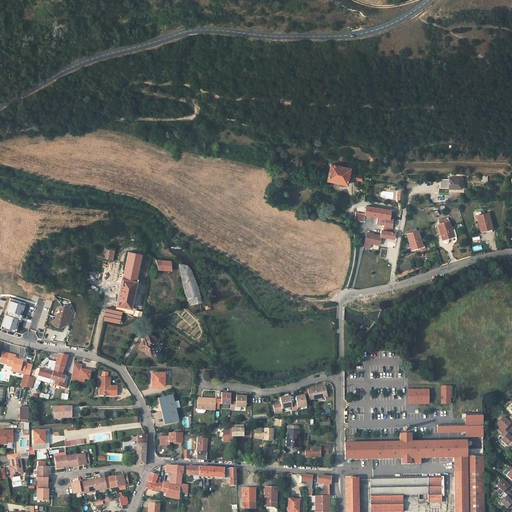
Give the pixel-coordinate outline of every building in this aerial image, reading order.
[(345,158),(339,157),(337,166),(331,164),(327,180),(332,181),(331,183),(339,185),(339,183),(347,185),(350,168),(343,167),(345,158)] [(463,178),(449,177),(449,189),(462,189),(463,178)] [(391,210),(366,206),(365,213),(365,214),(364,215),(377,217),(390,219),(390,218),(391,210)] [(489,213),(477,216),(481,231),(485,230),(492,228),(489,213)] [(377,217),(376,224),(385,225),(384,227),(393,228),(394,229),(394,225),(393,225),(393,218),(392,218),(390,218),(390,219),(377,217)] [(442,224),(438,225),(442,239),(442,241),(444,243),(445,244),(448,243),(449,242),(449,240),(449,239),(448,237),(454,236),(452,230),(449,221),(446,222),(445,219),(441,220),(442,224)] [(384,231),(381,231),(380,237),(381,237),(395,239),(396,233),(393,232),(389,232),(389,230),(385,230),(385,231),(384,231)] [(408,234),(407,234),(412,252),(417,250),(417,248),(423,246),(422,244),(418,231),(417,231),(408,234)] [(380,237),(368,234),(366,242),(369,243),(379,245),(381,237),(380,237)] [(142,248),(129,245),(128,251),(141,254),(142,248)] [(112,261),(115,248),(105,246),(102,259),(112,261)] [(141,254),(128,251),(126,263),(125,268),(118,300),(111,299),(110,304),(107,303),(104,320),(122,324),(123,320),(120,319),(122,311),(134,313),(134,315),(141,316),(142,312),(135,310),(136,309),(131,308),(142,254),(141,254)] [(171,261),(155,259),(154,269),(171,270),(171,261)] [(199,295),(193,276),(190,269),(187,265),(180,264),(179,264),(179,265),(181,276),(185,293),(188,299),(190,304),(200,302),(199,295)] [(24,302),(9,298),(2,323),(1,328),(15,332),(24,302)] [(67,322),(68,320),(66,320),(67,315),(71,312),(72,312),(68,306),(65,305),(58,309),(60,312),(57,313),(55,319),(52,321),(55,326),(59,327),(59,325),(64,326),(65,324),(66,325),(67,322)] [(158,339),(148,333),(145,337),(144,337),(138,347),(146,352),(145,352),(146,353),(149,355),(150,355),(150,354),(151,355),(152,353),(155,356),(162,343),(157,340),(158,339)] [(16,355),(3,352),(0,363),(12,367),(12,369),(25,372),(25,374),(21,387),(26,387),(29,379),(29,376),(32,365),(26,364),(27,363),(23,362),(23,361),(19,360),(15,359),(15,357),(16,355)] [(68,356),(58,354),(56,362),(53,372),(65,376),(66,374),(62,373),(68,356)] [(37,379),(49,383),(50,379),(53,372),(56,362),(50,360),(48,367),(46,366),(44,370),(40,368),(37,379)] [(82,365),(74,364),(71,380),(79,381),(79,378),(84,379),(89,380),(91,371),(81,369),(82,365)] [(65,376),(53,372),(50,379),(56,380),(54,385),(65,388),(66,383),(63,382),(65,376)] [(165,372),(152,372),(152,386),(165,386),(165,372)] [(102,377),(100,377),(100,393),(104,394),(104,395),(117,395),(117,386),(112,386),(112,389),(110,389),(110,386),(110,377),(107,377),(102,377)] [(315,388),(308,389),(310,400),(328,396),(325,386),(315,388)] [(450,403),(450,387),(441,387),(441,403),(450,403)] [(428,404),(428,390),(408,390),(408,403),(428,404)] [(227,394),(222,393),(221,399),(221,401),(221,404),(230,404),(231,402),(231,394),(227,394)] [(297,403),(291,404),(292,407),(293,412),(297,411),(296,409),(298,409),(298,408),(307,406),(305,395),(300,396),(296,397),(297,403)] [(160,398),(166,424),(177,421),(171,396),(160,398)] [(236,402),(231,402),(230,404),(230,409),(234,410),(234,407),(246,407),(246,396),(242,396),(236,396),(236,402)] [(281,404),(273,406),(275,413),(283,412),(282,409),(292,407),(291,404),(290,396),(283,398),(280,398),(281,404)] [(207,398),(198,398),(197,409),(206,409),(215,410),(215,409),(215,407),(216,399),(207,398)] [(72,406),(54,406),(54,415),(63,415),(63,417),(71,417),(72,406)] [(28,420),(28,407),(20,407),(19,420),(28,420)] [(440,433),(465,432),(465,437),(482,437),(482,417),(465,417),(465,424),(440,425),(440,433)] [(511,418),(510,417),(509,417),(507,420),(503,417),(500,421),(499,421),(497,423),(498,423),(497,424),(500,427),(497,430),(501,434),(504,430),(507,427),(506,426),(507,424),(508,425),(510,423),(511,424),(511,418)] [(229,431),(223,431),(223,442),(232,442),(232,436),(243,436),(243,438),(251,438),(251,437),(251,430),(251,426),(243,427),(243,425),(232,426),(232,430),(229,430),(229,431)] [(298,427),(288,426),(287,447),(297,447),(298,427)] [(510,436),(511,434),(511,431),(507,427),(504,430),(507,433),(501,440),(501,441),(503,443),(508,446),(511,443),(511,441),(511,437),(511,438),(511,439),(510,438),(511,437),(510,436)] [(255,430),(251,430),(251,437),(254,438),(254,439),(255,439),(264,439),(264,440),(272,440),(272,430),(255,429),(255,430)] [(13,442),(12,430),(0,430),(0,443),(5,444),(5,442),(13,442)] [(44,430),(33,431),(34,444),(33,444),(33,447),(29,447),(29,451),(34,450),(45,449),(45,443),(45,435),(44,430)] [(169,436),(160,437),(160,445),(169,445),(170,441),(174,442),(174,444),(177,444),(177,442),(182,442),(182,434),(169,433),(169,436)] [(146,435),(137,436),(137,440),(137,447),(137,457),(136,465),(145,465),(146,445),(146,435)] [(413,436),(399,436),(399,444),(345,445),(345,460),(401,459),(401,464),(420,464),(420,458),(454,457),(454,462),(483,461),(483,457),(468,457),(468,442),(413,443),(413,436)] [(197,452),(197,459),(206,460),(208,439),(198,438),(197,452)] [(311,451),(305,451),(305,458),(320,457),(320,454),(328,454),(328,445),(320,445),(320,448),(311,448),(311,451)] [(19,453),(7,455),(8,459),(10,459),(11,466),(12,470),(10,471),(11,477),(22,475),(23,473),(19,453)] [(88,453),(77,455),(79,465),(90,464),(88,453)] [(66,456),(67,466),(71,466),(79,465),(77,455),(66,457),(66,456)] [(66,456),(55,457),(56,468),(67,466),(66,456)] [(483,471),(483,461),(454,462),(454,472),(483,471)] [(45,462),(38,462),(38,467),(37,467),(37,474),(37,478),(48,478),(48,467),(45,467),(45,462)] [(173,466),(166,465),(165,472),(164,481),(169,482),(169,483),(170,483),(171,473),(183,473),(183,467),(173,466)] [(192,466),(187,466),(186,474),(187,474),(190,475),(194,475),(199,475),(199,467),(192,466)] [(236,469),(199,467),(199,475),(199,476),(230,478),(230,486),(235,485),(236,485),(236,469)] [(155,471),(152,471),(150,474),(149,475),(147,482),(146,488),(162,491),(163,484),(155,483),(158,475),(154,474),(155,471)] [(483,511),(483,471),(454,472),(454,511),(483,511)] [(183,473),(171,473),(170,483),(180,485),(180,484),(181,476),(182,476),(183,473)] [(127,474),(116,476),(118,487),(129,484),(127,474)] [(116,476),(105,478),(107,489),(109,488),(118,487),(116,476)] [(327,477),(318,476),(317,483),(325,484),(329,484),(329,496),(336,496),(336,481),(333,477),(327,477)] [(441,477),(441,476),(370,478),(370,490),(371,511),(372,511),(402,511),(403,511),(402,495),(419,494),(419,500),(428,500),(428,502),(441,502),(441,496),(441,477)] [(37,478),(37,489),(48,489),(48,478),(37,478)] [(104,478),(93,480),(95,490),(103,489),(103,490),(107,489),(105,478),(104,478)] [(358,511),(358,478),(345,478),(345,511),(358,511)] [(511,487),(511,481),(509,479),(506,482),(503,479),(499,483),(497,485),(496,486),(500,489),(497,492),(500,496),(502,494),(503,492),(506,489),(507,489),(506,488),(507,487),(508,487),(509,485),(511,487)] [(82,481),(85,493),(88,492),(95,490),(93,480),(83,482),(82,481)] [(82,481),(71,483),(73,494),(83,492),(84,493),(85,493),(82,481)] [(164,481),(163,481),(163,484),(162,491),(167,492),(166,496),(179,499),(179,498),(179,493),(180,486),(169,484),(169,483),(169,482),(164,481)] [(187,485),(180,484),(180,485),(180,486),(179,493),(182,493),(187,494),(187,485)] [(265,502),(276,502),(277,487),(270,487),(265,487),(265,502)] [(48,489),(37,489),(37,493),(38,493),(37,500),(48,501),(48,489)] [(255,489),(242,489),(242,508),(255,508),(255,489)] [(510,498),(511,496),(511,493),(506,489),(503,492),(506,495),(505,497),(500,502),(501,503),(500,503),(502,505),(503,505),(507,508),(511,502),(511,500),(511,501),(509,499),(510,499),(510,498)] [(321,496),(315,496),(315,511),(329,511),(329,496),(325,496),(321,496)] [(299,499),(289,498),(287,511),(296,511),(297,508),(297,507),(299,507),(299,499)]
